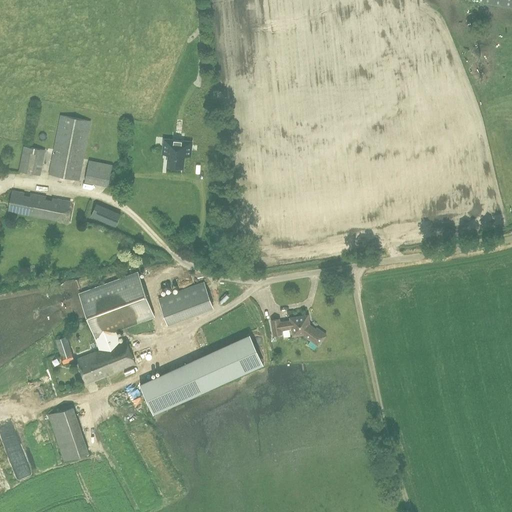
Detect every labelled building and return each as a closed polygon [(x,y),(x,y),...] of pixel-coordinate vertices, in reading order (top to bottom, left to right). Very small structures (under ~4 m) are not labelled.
[(511,0),(482,0),(482,4),(511,8),(511,0)] [(82,178),(92,120),(63,115),(53,174),(82,178)] [(190,156),(191,141),(164,138),(162,154),(168,155),(167,166),(176,167),(183,167),(184,156),(190,156)] [(21,173),(42,175),(46,147),(24,144),(21,173)] [(108,187),(113,165),(89,160),(85,182),(108,187)] [(209,205),(208,170),(192,171),(193,219),(197,219),(197,205),(209,205)] [(66,223),(71,201),(12,190),(8,212),(66,223)] [(116,228),(122,214),(95,202),(93,208),(89,217),(116,228)] [(83,258),(91,278),(102,274),(95,253),(83,258)] [(139,273),(79,295),(100,351),(77,359),(86,384),(136,365),(127,341),(120,343),(115,331),(155,317),(139,273)] [(168,320),(213,306),(206,284),(161,298),(168,320)] [(317,346),(325,335),(316,328),(315,329),(309,325),(308,315),(290,318),(290,321),(280,322),(279,319),(271,320),(273,335),(281,334),(281,329),(291,327),(293,336),(302,335),(317,346)] [(153,414),(264,364),(250,333),(139,383),(153,414)] [(63,364),(74,360),(67,336),(55,340),(63,364)] [(64,461),(89,453),(73,407),(48,414),(64,461)] [(146,481),(137,483),(138,490),(147,488),(146,481)]
